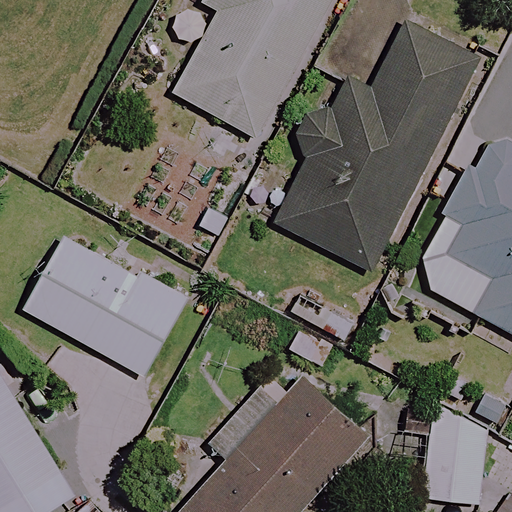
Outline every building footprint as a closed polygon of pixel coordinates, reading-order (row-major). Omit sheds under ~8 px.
[(330,0),(206,0),(205,2),(221,11),(176,94),(256,137),(330,0)] [(482,59),(411,23),(374,95),(334,75),(303,136),(319,144),(279,223),(373,271),(482,59)] [(511,149),(491,138),(427,258),(433,291),(511,332),(511,149)] [(186,301),(67,237),(27,312),(146,376),(186,301)] [(49,511),(76,496),(0,371),(0,511),(49,511)] [(305,511),(372,439),(305,379),(284,402),(265,385),(211,445),(229,461),(183,511),(305,511)] [(482,419),(434,420),(435,503),(484,503),(482,419)]
